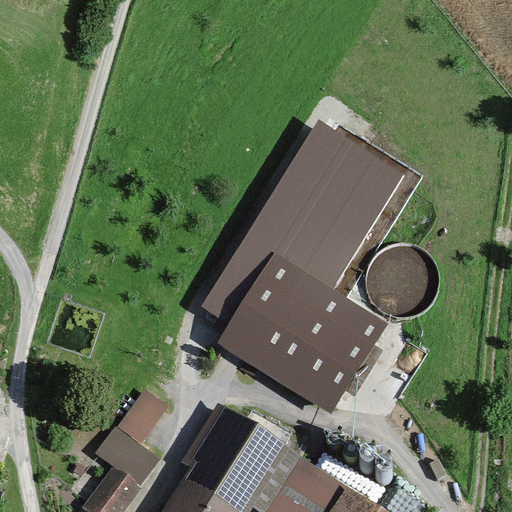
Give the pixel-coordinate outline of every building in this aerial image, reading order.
[(319,120),(202,306),(227,322),(213,345),(328,416),(386,323),(334,290),(406,174),(319,120)] [(414,252),(369,257),(375,311),(420,306),(414,252)] [(146,391),(118,427),(141,445),(169,409),(146,391)] [(387,511),(218,401),(180,464),(187,468),(159,511),(387,511)] [(141,445),(118,427),(97,453),(114,466),(84,504),(94,511),(117,511),(159,459),(141,445)]
